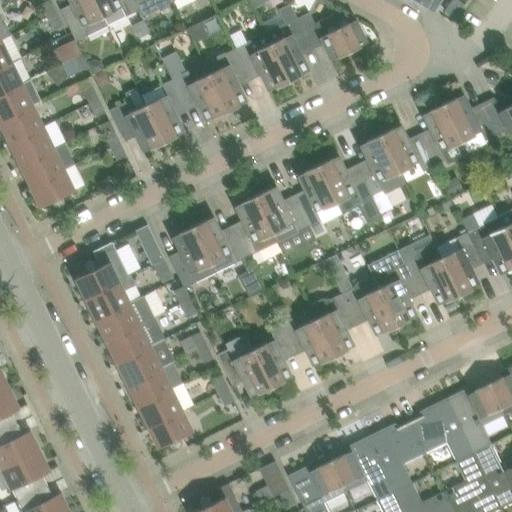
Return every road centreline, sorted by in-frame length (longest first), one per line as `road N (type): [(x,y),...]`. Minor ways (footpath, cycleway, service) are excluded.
road 1 (residential): [(10,266),(382,86),(406,69),(411,48)]
road 2 (residential): [(129,507),(511,319)]
road 3 (tertiary): [(129,507),(10,266)]
road 4 (residential): [(511,0),(469,56),(411,48)]
